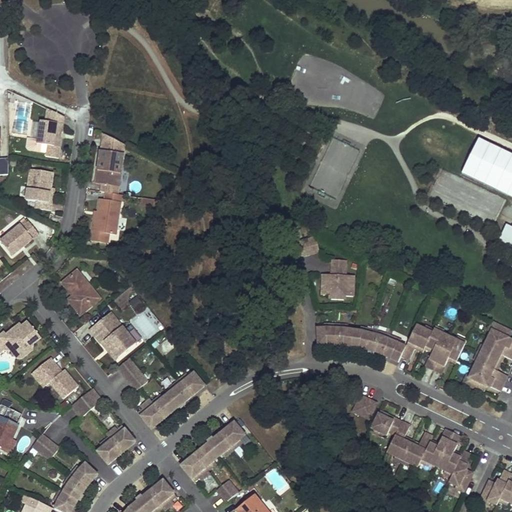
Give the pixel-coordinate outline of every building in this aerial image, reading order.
[(13,104),(13,137),(29,136),(28,104),(13,104)] [(28,139),(27,148),(28,151),(47,153),(48,146),(60,148),(65,117),(47,109),(46,122),(40,121),(38,140),(28,139)] [(103,136),(97,183),(103,184),(101,192),(106,193),(118,195),(120,187),(125,146),(103,136)] [(511,155),(479,139),(462,174),(511,197),(511,155)] [(333,180),(331,185),(342,189),(357,151),(333,142),(324,164),(329,165),(324,177),(333,180)] [(31,170),(27,200),(37,202),(36,208),(51,210),(52,203),(49,203),(51,188),(53,173),(31,170)] [(93,223),(91,232),(90,241),(107,243),(108,234),(115,236),(121,195),(118,195),(106,193),(105,201),(99,200),(98,212),(96,223),(93,223)] [(40,236),(29,222),(23,227),(22,226),(2,241),(13,257),(40,236)] [(511,227),(507,225),(498,242),(511,248),(511,227)] [(319,251),(316,237),(287,244),(291,259),(319,251)] [(347,261),(332,260),(331,275),(327,275),(326,285),(322,285),(322,296),(354,297),(354,287),(352,286),(352,276),(346,276),(347,261)] [(78,270),(63,282),(74,296),(69,300),(82,314),(102,298),(78,270)] [(111,312),(90,329),(102,344),(103,343),(106,340),(119,357),(137,343),(111,312)] [(0,337),(0,353),(3,351),(11,352),(16,348),(19,352),(27,353),(35,347),(34,344),(42,338),(28,322),(23,327),(21,330),(14,329),(6,335),(1,339),(0,337)] [(331,328),(324,328),(318,328),(318,345),(344,345),(359,348),(384,356),(399,362),(402,356),(406,347),(401,345),(396,343),(397,339),(386,335),(385,339),(379,337),(373,335),(374,331),(368,330),(367,333),(361,332),(348,329),(342,328),(342,324),(336,324),(331,324),(331,328)] [(511,341),(508,339),(511,332),(495,324),(492,332),(488,339),(484,346),(481,354),(477,362),(473,370),(470,377),(466,385),(475,389),(483,393),(486,385),(501,392),(504,384),(508,376),(497,371),(494,370),(497,362),(501,355),(504,356),(511,360),(511,341)] [(425,330),(417,325),(406,347),(402,356),(410,360),(415,349),(417,346),(424,349),(426,346),(434,350),(432,353),(427,364),(435,368),(443,371),(448,361),(449,357),(457,361),(465,344),(457,341),(443,334),(435,330),(433,333),(425,330)] [(106,340),(103,343),(116,359),(119,357),(106,340)] [(35,350),(35,347),(27,353),(19,352),(16,348),(11,352),(17,361),(21,361),(35,350)] [(53,358),(33,374),(39,381),(42,379),(48,386),(52,383),(65,399),(80,387),(67,371),(65,373),(61,376),(55,368),(59,365),(53,358)] [(118,369),(136,391),(140,388),(148,382),(129,359),(118,369)] [(65,373),(59,365),(55,368),(61,376),(65,373)] [(138,414),(149,427),(162,416),(165,419),(178,408),(192,397),(205,386),(204,385),(194,373),(190,377),(185,381),(183,378),(178,381),(174,385),(176,388),(172,392),(167,395),(163,399),(159,402),(156,399),(152,403),(150,400),(145,403),(148,406),(143,410),(138,414)] [(42,379),(39,381),(45,389),(48,386),(42,379)] [(93,389),(71,407),(81,418),(102,401),(93,389)] [(354,411),(370,419),(376,408),(375,401),(363,395),(354,411)] [(0,449),(3,451),(9,438),(13,440),(20,425),(19,425),(23,414),(10,408),(3,405),(1,404),(0,406),(0,449)] [(472,458),(464,454),(463,457),(461,460),(453,456),(455,453),(461,442),(453,438),(445,434),(440,445),(438,448),(430,444),(432,441),(434,438),(426,434),(420,444),(418,448),(411,444),(404,440),(405,437),(411,426),(403,422),(396,418),(394,421),(388,418),(389,415),(381,411),(372,428),(380,432),(387,436),(390,431),(396,435),(387,452),(395,457),(403,461),(411,464),(418,468),(420,464),(422,461),(430,465),(438,469),(445,472),(453,476),(451,480),(449,484),(457,488),(465,492),(473,476),(465,472),(472,458)] [(165,419),(162,416),(149,427),(152,430),(165,419)] [(245,436),(235,423),(221,433),(208,444),(194,456),(197,459),(184,470),(195,483),(199,479),(203,475),(206,478),(210,474),(208,471),(212,468),(210,465),(214,461),(219,458),(223,454),(228,450),(230,453),(234,450),(239,446),(236,443),(240,440),(245,436)] [(102,449),(98,452),(109,465),(123,453),(120,450),(134,440),(123,426),(119,430),(114,433),(112,430),(107,434),(110,437),(104,442),(106,445),(102,449)] [(41,437),(31,448),(49,462),(58,450),(41,437)] [(9,438),(3,451),(10,454),(16,441),(13,440),(9,438)] [(136,443),(134,440),(120,450),(123,453),(136,443)] [(197,459),(194,456),(181,467),(184,470),(197,459)] [(98,476),(86,464),(81,469),(79,471),(77,474),(74,471),(71,476),(68,480),(71,483),(68,485),(67,488),(64,493),(61,491),(58,496),(61,498),(59,501),(58,503),(55,509),(60,511),(72,511),(74,509),(82,495),(92,482),(98,476)] [(280,495),(290,487),(275,469),(265,477),(280,495)] [(511,487),(507,485),(508,481),(510,478),(502,474),(495,488),(488,485),(480,501),(488,505),(496,508),(497,505),(499,501),(507,505),(511,507),(511,487)] [(153,494),(166,484),(163,481),(150,491),(153,494)] [(216,492),(225,504),(237,494),(227,483),(216,492)] [(153,494),(150,491),(129,509),(126,511),(152,511),(156,509),(159,511),(163,508),(165,511),(170,507),(168,504),(172,501),(177,497),(166,484),(153,494)] [(23,511),(51,511),(53,508),(25,495),(22,502),(27,504),(23,511)] [(269,511),(255,495),(236,511),(237,511),(269,511)]
